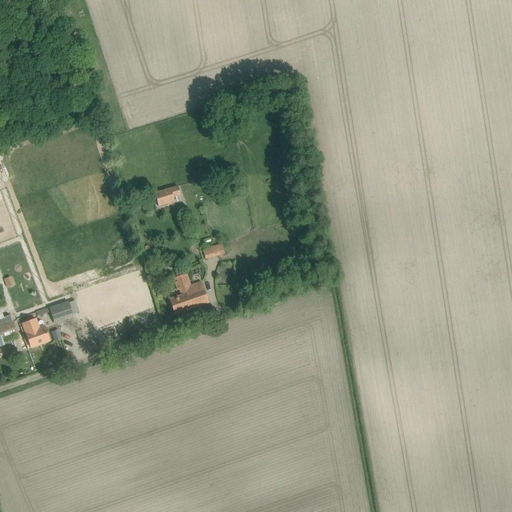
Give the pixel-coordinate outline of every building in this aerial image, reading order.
[(173,198),(180,196),(177,186),(154,193),(158,207),(174,202),(173,198)] [(135,187),(129,189),(131,196),(137,194),(135,187)] [(203,250),(206,260),(225,254),(222,245),(203,250)] [(169,299),(171,305),(174,315),(209,303),(201,282),(191,286),(187,273),(173,279),(178,291),(179,290),(181,295),(169,299)] [(67,302),(50,308),(55,321),(72,315),(67,302)] [(0,346),(4,345),(2,339),(17,334),(13,322),(12,322),(10,315),(0,318),(0,346)] [(26,333),(28,338),(32,347),(49,341),(44,327),(39,329),(35,319),(23,324),(26,333)] [(1,350),(4,357),(13,354),(10,347),(1,350)]
